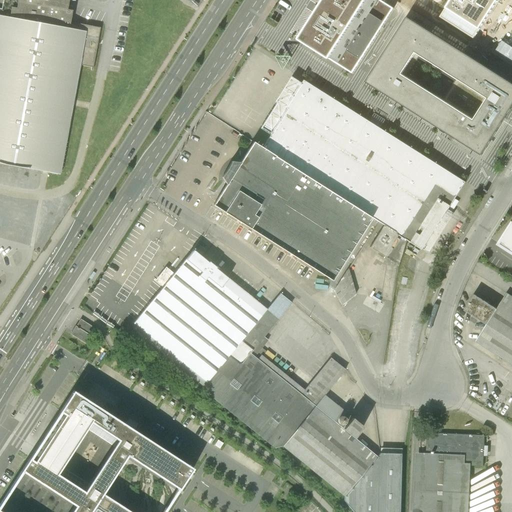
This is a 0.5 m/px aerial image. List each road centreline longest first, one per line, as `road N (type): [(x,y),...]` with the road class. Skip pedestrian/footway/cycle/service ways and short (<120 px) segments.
road 1 (unclassified): [(511,186),(449,292),(439,381),(408,398),(377,393),(341,331),(248,250),(134,183)]
road 2 (primary): [(223,0),(0,350)]
road 3 (primary): [(0,391),(134,183)]
road 4 (primary): [(134,183),(257,0)]
